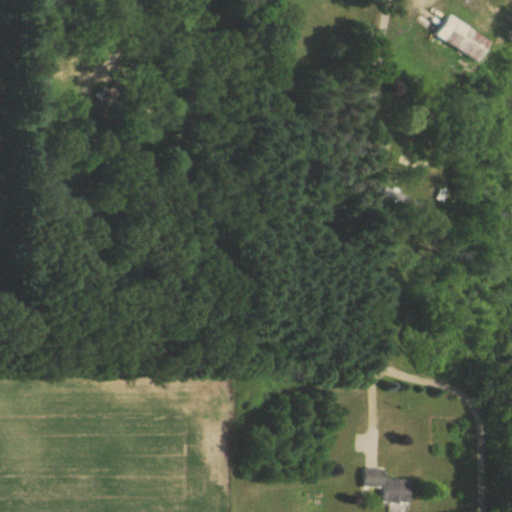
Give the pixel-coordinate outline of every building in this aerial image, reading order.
[(471,61),(484,39),(441,14),(429,35),(471,61)] [(40,51),(16,51),(17,95),(40,95),(40,51)] [(435,170),(436,159),(390,153),(388,164),(435,170)] [(412,210),(416,201),(379,186),(375,195),(412,210)] [(379,479),(379,468),(359,468),(359,487),(378,487),(378,502),(405,503),(405,479),(379,479)]
